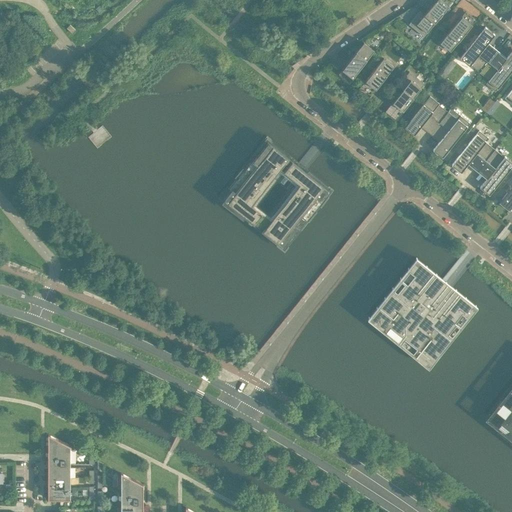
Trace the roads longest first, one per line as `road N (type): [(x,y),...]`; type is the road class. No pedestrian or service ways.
road 1 (residential): [(270,355),(408,182)]
road 2 (secondary): [(36,320),(233,411)]
road 3 (secondary): [(236,393),(43,304)]
road 4 (unclassified): [(0,92),(24,87),(76,54),(137,0)]
road 5 (residential): [(408,182),(302,98),(303,69)]
road 6 (secondary): [(233,411),(342,477),(373,486)]
road 7 (secondary): [(373,486),(354,463),(253,403)]
road 8 (residential): [(511,266),(408,182)]
road 9 (unclassified): [(43,304),(53,261),(0,195)]
